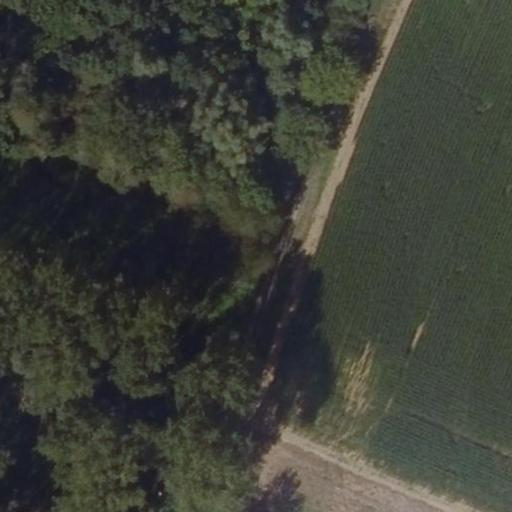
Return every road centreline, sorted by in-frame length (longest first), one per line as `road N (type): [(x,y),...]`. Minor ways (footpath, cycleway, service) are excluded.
road 1 (track): [(201,511),(225,396),(384,0)]
road 2 (track): [(318,159),(0,37)]
